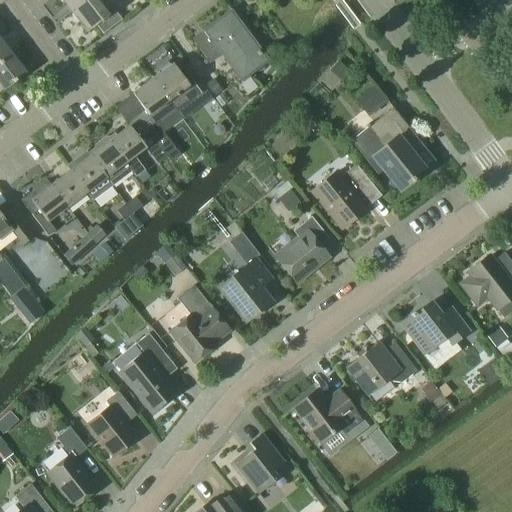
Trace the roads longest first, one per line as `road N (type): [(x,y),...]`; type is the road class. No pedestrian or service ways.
road 1 (residential): [(129,511),(232,403),(511,187)]
road 2 (unclassified): [(511,187),(370,0)]
road 3 (residential): [(80,91),(201,0)]
